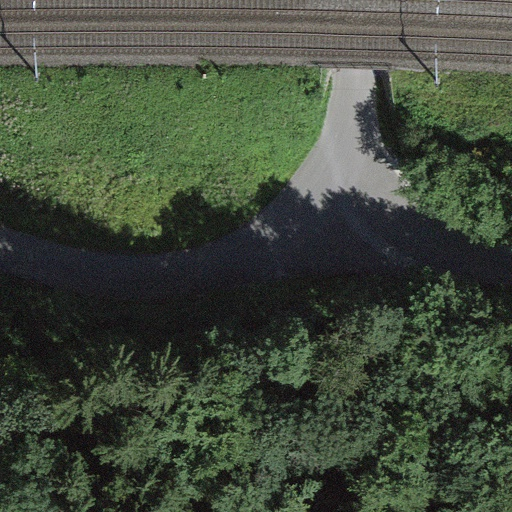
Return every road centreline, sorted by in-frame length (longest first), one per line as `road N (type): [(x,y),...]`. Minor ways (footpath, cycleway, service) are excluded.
road 1 (residential): [(0,243),(138,285),(362,232),(351,0)]
road 2 (track): [(362,232),(511,260)]
